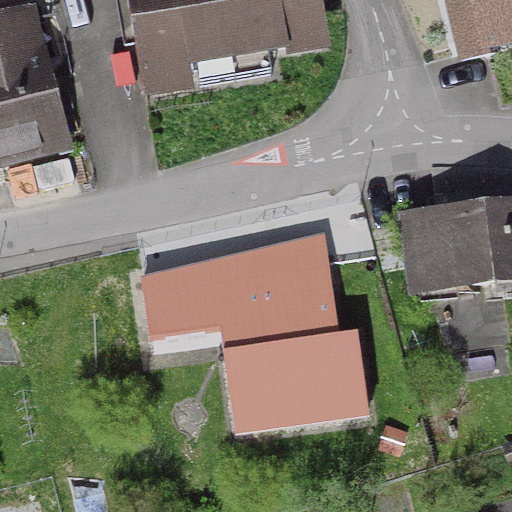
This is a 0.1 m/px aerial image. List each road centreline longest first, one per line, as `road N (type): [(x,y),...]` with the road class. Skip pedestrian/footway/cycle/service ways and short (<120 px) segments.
road 1 (residential): [(0,240),(147,213),(407,146)]
road 2 (residential): [(407,146),(354,0)]
